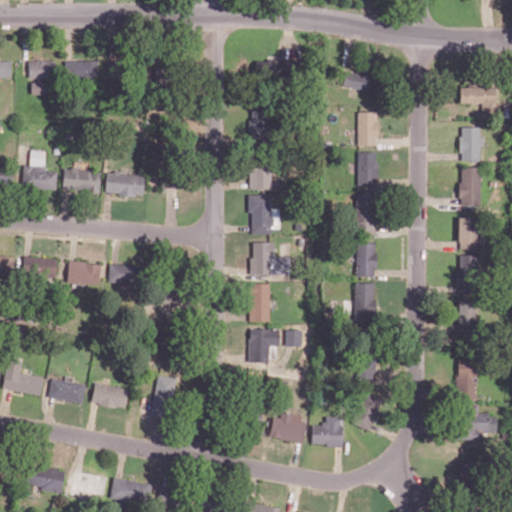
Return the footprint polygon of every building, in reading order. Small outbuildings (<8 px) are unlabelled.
[(299,60),(298,76),(282,75),(282,79),(275,79),(276,76),(255,75),(256,56),(267,56),(267,54),(275,55),(275,58),(299,60)] [(96,59),(96,74),(75,73),(75,77),(64,76),(64,60),(72,60),(72,57),(83,58),(83,59),(96,59)] [(140,59),(140,74),(106,74),(106,61),(111,61),(111,58),(123,58),(123,59),(140,59)] [(173,90),(155,90),(155,58),(173,58),(173,90)] [(0,59),(10,59),(10,76),(0,76),(0,59)] [(54,59),(54,76),(42,76),(42,77),(40,77),(40,81),(46,81),(46,93),(31,93),(31,81),(38,81),(38,76),(29,76),(29,60),(37,60),(37,59),(41,59),(54,59)] [(363,71),(377,74),(374,90),(342,84),(345,69),(362,72),(363,71)] [(459,102),(459,86),(483,86),(483,85),(495,85),(495,102),(489,102),(489,109),(481,109),(481,102),(459,102)] [(270,109),(270,143),(252,144),(252,134),(249,134),(249,117),(251,117),(251,109),(270,109)] [(376,144),(357,144),(357,111),(375,111),(375,120),(378,120),(378,136),(376,136),(376,144)] [(480,159),(461,159),(461,151),(459,151),(459,135),(461,135),(461,125),(479,125),(479,136),(483,136),(483,145),(480,145),(480,159)] [(176,184),(157,184),(157,171),(156,170),(156,166),(157,165),(157,142),(179,142),(179,154),(177,154),(176,184)] [(374,184),(357,184),(357,151),(374,151),(374,160),(377,160),(377,176),(374,176),(374,184)] [(270,188),(249,188),(249,172),(250,172),(251,157),(270,157),(270,188)] [(56,170),(55,188),(21,185),(23,163),(43,165),(43,169),(56,170)] [(0,165),(13,167),(11,186),(0,184),(0,165)] [(461,165),(480,165),(480,203),(460,203),(461,196),(458,196),(458,181),(461,181),(461,165)] [(100,170),(99,188),(99,190),(99,192),(86,191),(86,188),(62,187),(63,167),(70,168),(72,166),(76,166),(77,168),(100,170)] [(144,174),(143,175),(144,175),(144,181),(143,181),(142,194),(134,193),(134,196),(118,194),(118,192),(108,191),(105,191),(106,171),(112,172),(114,170),(119,170),(121,172),(144,174)] [(270,233),(251,233),(251,211),(247,211),(248,193),(270,193),(270,215),(274,217),(273,224),(270,227),(270,233)] [(374,232),(355,231),(355,193),(375,193),(374,211),(377,211),(377,225),(374,225),(374,232)] [(458,240),(458,216),(477,217),(477,241),(473,241),(473,248),(459,248),(459,240),(458,240)] [(290,256),(290,273),(249,273),(249,256),(252,256),(252,241),(273,241),(273,252),(275,252),(275,256),(290,256)] [(374,275),(355,275),(356,241),(374,242),(374,251),(376,251),(376,267),(374,267),(374,275)] [(0,255),(14,256),(13,261),(12,261),(11,275),(0,274),(0,255)] [(56,257),(55,276),(22,274),(23,255),(56,257)] [(460,256),(479,256),(479,292),(459,292),(459,285),(456,285),(456,272),(460,272),(460,256)] [(100,264),(100,268),(99,268),(98,283),(67,281),(68,259),(86,260),(86,262),(100,264)] [(107,280),(109,262),(145,265),(143,284),(107,280)] [(189,266),(188,299),(166,299),(167,285),(151,285),(152,266),(189,266)] [(269,320),(248,320),(249,295),(249,282),(269,282),(269,320)] [(373,322),(354,322),(354,282),(374,282),(373,298),(376,298),(376,314),(373,314),(373,322)] [(155,304),(176,304),(176,289),(155,288),(155,304)] [(459,300),(475,300),(474,330),(457,330),(457,323),(458,323),(459,300)] [(185,363),(160,360),(161,348),(155,347),(156,333),(164,334),(164,325),(183,327),(182,336),(188,336),(185,363)] [(268,361),(248,360),(248,337),(249,337),(249,327),(253,327),(252,328),(268,328),(271,328),(271,327),(275,327),(275,328),(278,328),(278,345),(269,344),(268,361)] [(300,329),(284,329),(284,345),(300,345),(300,329)] [(375,378),(355,378),(355,342),(375,342),(375,378)] [(43,376),(39,394),(2,387),(3,379),(2,378),(4,368),(5,368),(7,357),(21,360),(19,372),(43,376)] [(476,398),(455,397),(455,374),(458,374),(458,359),(476,359),(476,376),(476,378),(477,378),(477,380),(476,380),(476,398)] [(139,412),(142,397),(155,399),(159,373),(176,376),(173,392),(176,392),(174,403),(171,403),(169,417),(139,412)] [(85,384),(82,402),(47,396),(51,377),(85,384)] [(94,382),(128,388),(124,407),(116,405),(116,407),(98,404),(98,402),(91,401),(94,382)] [(256,436),(230,432),(238,390),(263,395),(261,408),(262,408),(261,410),(260,414),(262,414),(261,421),(259,421),(256,436)] [(368,430),(351,422),(365,391),(382,398),(368,430)] [(496,415),(496,431),(482,431),(482,439),(456,439),(456,423),(458,423),(458,404),(477,404),(477,412),(488,412),(488,415),(496,415)] [(305,422),(302,442),(278,437),(277,437),(268,435),(268,430),(269,431),(272,415),(279,416),(281,411),(285,412),(285,410),(288,411),(288,413),(292,413),(301,414),(300,421),(305,422)] [(342,425),(342,446),(326,446),(326,443),(311,442),(311,424),(321,424),(321,421),(325,421),(325,415),(339,416),(339,425),(342,425)] [(19,481),(3,478),(3,482),(0,481),(0,455),(4,456),(3,459),(23,462),(19,481)] [(459,462),(479,461),(479,466),(486,466),(486,477),(480,478),(480,493),(461,494),(461,486),(458,486),(457,476),(460,476),(459,462)] [(64,470),(61,491),(40,488),(41,485),(23,482),(27,464),(36,465),(36,463),(57,467),(57,469),(64,470)] [(108,476),(107,480),(106,479),(104,495),(80,491),(79,495),(70,493),(74,468),(97,473),(97,474),(108,476)] [(151,483),(148,503),(124,499),(123,500),(118,499),(117,498),(109,496),(113,476),(151,483)] [(193,493),(189,511),(177,511),(155,508),(160,484),(169,486),(169,489),(193,493)] [(237,511),(196,511),(193,511),(196,490),(240,498),(237,511)] [(475,511),(454,511),(459,499),(478,505),(475,511)] [(280,507),(279,510),(278,510),(277,511),(240,511),(243,500),(268,504),(268,505),(280,507)]
